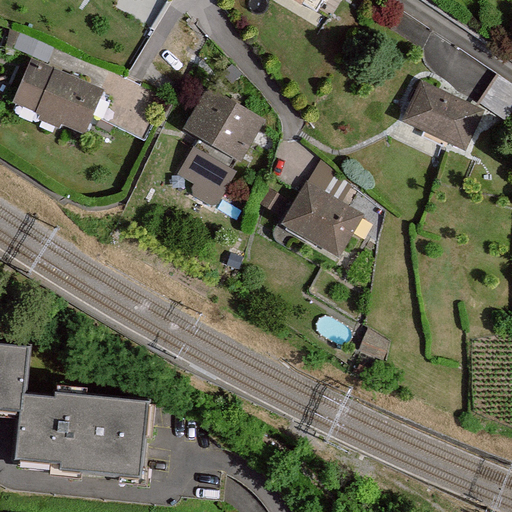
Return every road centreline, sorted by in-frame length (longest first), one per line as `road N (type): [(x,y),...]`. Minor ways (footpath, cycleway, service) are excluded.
road 1 (residential): [(199,0),(285,111),(290,140)]
road 2 (track): [(440,511),(297,436)]
road 3 (residential): [(511,74),(402,0)]
